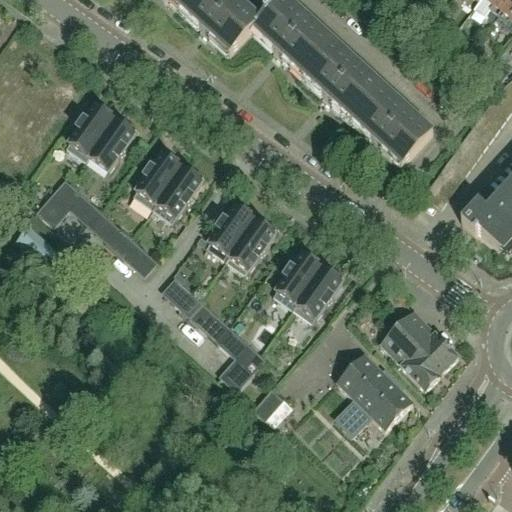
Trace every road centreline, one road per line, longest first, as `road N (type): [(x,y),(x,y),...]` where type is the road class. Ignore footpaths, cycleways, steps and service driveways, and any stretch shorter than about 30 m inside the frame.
road 1 (secondary): [(498,320),(45,0)]
road 2 (secondary): [(503,374),(406,511)]
